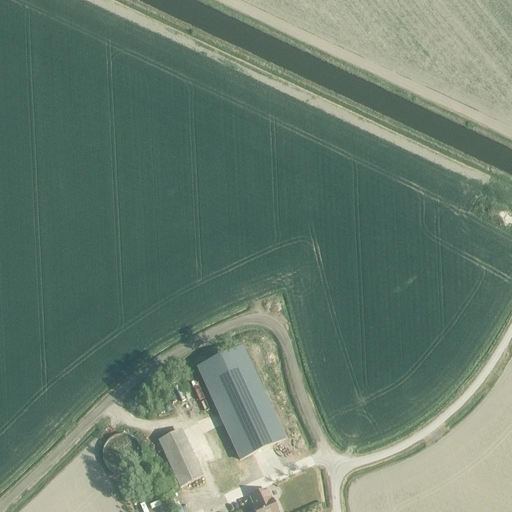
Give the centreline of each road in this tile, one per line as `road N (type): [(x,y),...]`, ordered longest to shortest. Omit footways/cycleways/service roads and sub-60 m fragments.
road 1 (track): [(0,509),(130,383),(240,321),(267,321),(284,338),(319,440)]
road 2 (track): [(511,135),(224,0)]
road 3 (unclassified): [(337,464),(391,453),(429,430),(479,380),(511,329)]
